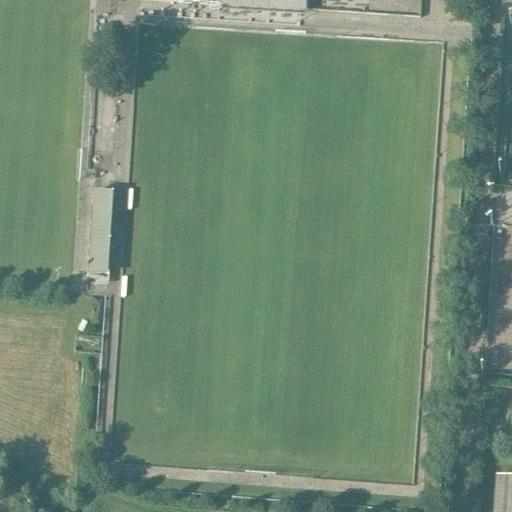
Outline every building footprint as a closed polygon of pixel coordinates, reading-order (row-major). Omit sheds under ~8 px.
[(118,0),(219,6),(221,6),(221,7),(300,11),(300,10),(301,0),(118,0)] [(100,195),(112,196),(113,188),(101,187),(100,195)] [(112,196),(100,195),(90,194),(85,280),(95,281),(107,281),(112,196)] [(106,289),(107,281),(95,281),(94,288),(106,289)] [(511,511),(511,478),(496,478),(493,511),(511,511)]
